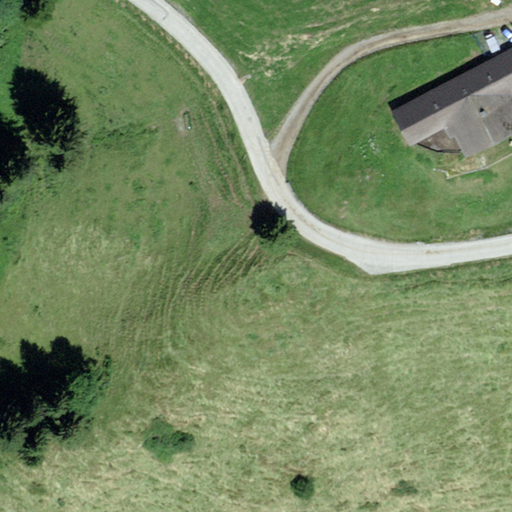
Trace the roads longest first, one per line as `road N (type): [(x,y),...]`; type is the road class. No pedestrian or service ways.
road 1 (unclassified): [(511,248),(379,255),(328,241),(294,211),(269,173),(229,83),(190,37),(143,0)]
road 2 (track): [(269,173),(319,76),(358,47),(511,14)]
